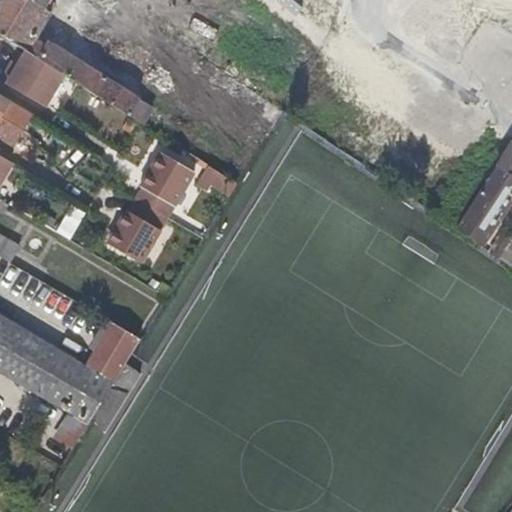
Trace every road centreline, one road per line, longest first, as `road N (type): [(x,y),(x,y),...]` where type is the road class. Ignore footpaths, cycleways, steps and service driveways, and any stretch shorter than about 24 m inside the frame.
road 1 (residential): [(511,117),(362,12)]
road 2 (residential): [(362,12),(296,122)]
